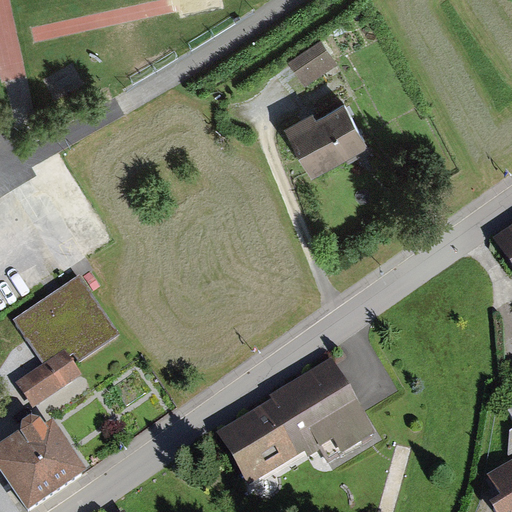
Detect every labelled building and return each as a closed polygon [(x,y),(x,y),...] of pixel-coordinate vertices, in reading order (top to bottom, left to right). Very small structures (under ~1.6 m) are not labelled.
[(304,90),(338,67),(320,42),(286,65),(304,90)] [(312,114),(281,131),(310,182),(368,149),(344,107),(316,122),(312,114)] [(511,226),(495,237),(511,263),(511,226)] [(81,276),(14,320),(27,339),(38,332),(55,357),(44,364),(17,382),(33,406),(82,374),(70,356),(74,353),(80,361),(120,334),(81,276)] [(38,332),(27,339),(44,364),(55,357),(38,332)] [(276,397),(219,431),(251,485),(304,454),(307,461),(320,453),(328,467),(381,436),(334,357),(273,393),(276,397)] [(511,511),(511,407),(508,410),(511,415),(511,428),(511,429),(507,455),(511,461),(489,475),(503,496),(492,502),(498,511),(507,511),(510,511),(511,511)] [(21,432),(0,446),(0,469),(27,511),(87,471),(55,422),(47,427),(42,420),(34,417),(23,424),(21,432)]
